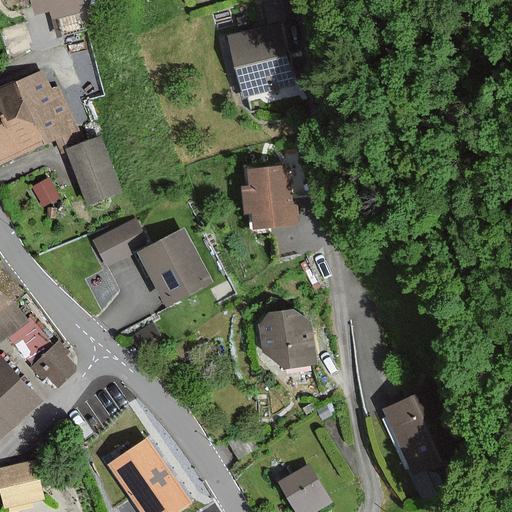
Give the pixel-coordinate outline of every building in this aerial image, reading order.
[(98,5),(97,0),(38,0),(40,8),(53,5),(56,16),(98,5)] [(299,90),(285,24),(233,35),(247,100),(299,90)] [(0,163),(81,127),(53,66),(0,89),(0,163)] [(123,189),(100,135),(69,149),(92,202),(123,189)] [(295,204),(291,164),(254,167),(256,184),(246,184),(248,211),(257,211),(258,226),(300,223),(299,203),(295,204)] [(147,245),(133,221),(94,243),(108,267),(147,245)] [(214,281),(186,228),(145,250),(173,303),(214,281)] [(22,293),(0,267),(0,338),(3,342),(30,319),(13,300),(22,293)] [(266,313),(270,353),(290,366),(319,363),(313,307),(266,313)] [(52,340),(33,320),(13,338),(33,359),(52,340)] [(72,351),(63,340),(35,365),(47,379),(52,374),(60,383),(81,365),(70,353),(72,351)] [(0,438),(43,401),(0,351),(0,438)] [(462,450),(435,388),(391,407),(418,469),(462,450)] [(179,511),(198,500),(153,433),(111,462),(145,511),(179,511)] [(48,496),(39,459),(1,468),(10,505),(48,496)] [(313,511),(335,500),(314,463),(281,481),(298,511),(313,511)]
